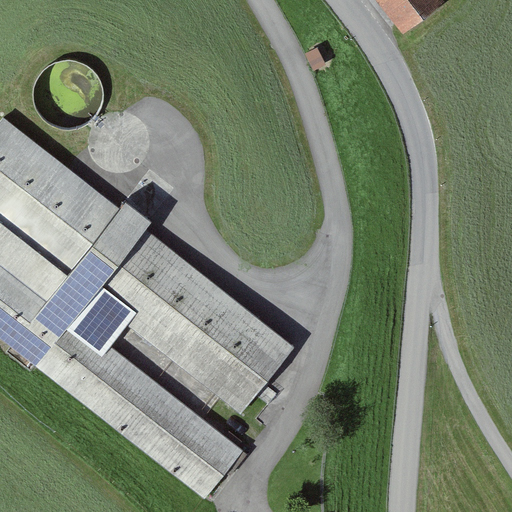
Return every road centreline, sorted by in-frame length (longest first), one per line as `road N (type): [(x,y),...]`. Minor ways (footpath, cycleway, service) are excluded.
road 1 (tertiary): [(341,0),(398,81),(423,164),(402,511)]
road 2 (track): [(420,270),(461,377),(511,466)]
